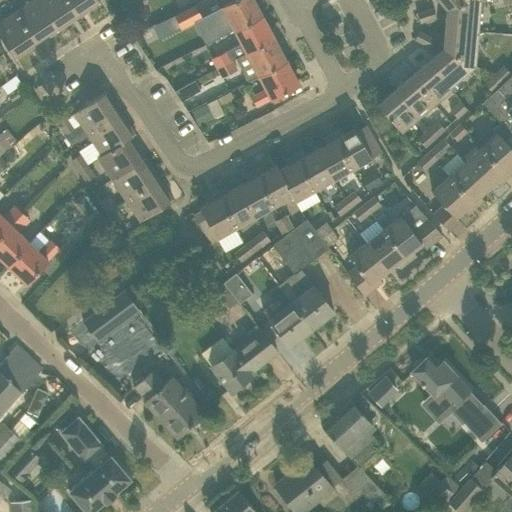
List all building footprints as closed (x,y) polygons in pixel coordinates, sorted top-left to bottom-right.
[(37,0),(31,0),(15,12),(37,44),(58,30),(37,0)] [(68,0),(37,0),(58,30),(79,16),(68,0)] [(68,0),(79,16),(100,2),(98,0),(68,0)] [(261,14),(254,0),(234,0),(207,14),(212,24),(226,17),(232,29),(261,14)] [(472,0),(439,0),(445,7),(447,8),(472,0)] [(472,0),(447,8),(445,28),(478,31),(480,0),(472,0)] [(201,14),(196,4),(178,14),(182,24),(201,14)] [(433,8),(423,11),(417,13),(420,22),(436,17),(433,8)] [(0,21),(0,35),(15,59),(37,44),(15,12),(0,21)] [(217,68),(233,59),(234,58),(236,57),(274,37),(261,14),(232,29),(240,44),(212,58),(217,68)] [(475,64),(478,31),(445,28),(443,46),(443,48),(475,64)] [(415,39),(420,42),(429,47),(434,38),(419,31),(415,39)] [(236,57),(248,80),(257,75),(286,60),(274,37),(236,57)] [(443,48),(441,50),(428,61),(449,86),(475,64),(443,48)] [(217,68),(220,75),(222,77),(238,68),(233,59),(217,68)] [(264,89),(258,92),(251,96),(256,106),(299,84),(286,60),(257,75),(264,89)] [(452,89),(449,86),(428,61),(411,75),(435,103),(452,89)] [(494,74),(502,83),(511,74),(503,65),(494,74)] [(511,73),(511,74),(502,83),(493,92),(492,91),(482,101),(500,121),(507,129),(509,127),(511,124),(511,73)] [(502,83),(494,74),(485,84),(492,91),(493,92),(502,83)] [(394,89),(418,118),(435,103),(411,75),(394,89)] [(176,89),(182,99),(202,88),(196,77),(176,89)] [(418,118),(394,89),(377,104),(402,132),(418,118)] [(74,127),(81,122),(88,134),(121,112),(106,91),(74,112),(67,117),(74,127)] [(450,110),(457,117),(467,109),(460,100),(450,110)] [(191,110),(199,125),(216,117),(208,101),(191,110)] [(135,134),(121,112),(88,134),(101,154),(102,155),(131,136),(135,134)] [(67,117),(59,122),(65,132),(68,130),(74,127),(67,117)] [(428,130),(435,138),(445,129),(437,121),(428,130)] [(493,128),(497,133),(481,147),(507,178),(511,173),(511,166),(511,165),(511,129),(509,127),(507,129),(500,121),(493,128)] [(450,132),(457,141),(468,131),(460,123),(450,132)] [(371,157),(380,151),(366,124),(356,130),(354,127),(344,133),(341,128),(333,133),(352,167),(371,157)] [(0,133),(0,154),(17,140),(7,128),(0,133)] [(435,138),(428,130),(418,138),(425,146),(435,138)] [(332,178),(352,167),(333,133),(323,138),(326,143),(316,149),(332,178)] [(112,179),(145,157),(131,136),(102,155),(101,154),(97,156),(112,179)] [(427,153),(434,161),(451,145),(443,137),(427,153)] [(500,184),(507,178),(481,147),(465,162),(487,188),(496,179),(500,184)] [(294,154),(313,189),(332,178),(316,149),(306,154),(303,149),(294,154)] [(72,158),(79,169),(88,164),(80,153),(72,158)] [(434,161),(427,153),(417,161),(425,169),(434,161)] [(313,189),(294,154),(285,159),(288,164),(279,170),(278,169),(292,194),(291,195),(294,199),(313,189)] [(0,171),(9,164),(1,155),(0,155),(0,171)] [(145,157),(112,179),(126,200),(159,178),(145,157)] [(479,195),(487,188),(465,162),(448,176),(475,207),(483,199),(479,195)] [(95,175),(88,164),(79,169),(87,181),(95,175)] [(263,165),(254,170),(273,204),(291,195),(292,194),(278,169),(279,170),(276,164),(266,170),(263,165)] [(254,215),(273,204),(254,170),(245,175),(248,180),(237,186),(254,215)] [(382,181),(376,170),(362,178),(368,189),(382,181)] [(434,213),(449,230),(460,221),(456,216),(464,208),(468,213),(475,207),(448,176),(432,190),(432,191),(444,204),(434,213)] [(139,220),(173,199),(159,178),(126,200),(139,220)] [(216,191),(235,226),(254,215),(237,186),(228,191),(225,186),(216,191)] [(343,198),(350,207),(361,199),(354,190),(343,198)] [(210,201),(200,207),(216,236),(235,226),(216,191),(207,196),(210,201)] [(87,199),(83,194),(73,201),(76,206),(87,199)] [(106,212),(116,206),(108,195),(99,201),(106,212)] [(363,204),(370,213),(381,205),(374,196),(363,204)] [(350,207),(343,198),(333,206),(340,215),(350,207)] [(370,213),(363,204),(353,212),(360,221),(370,213)] [(383,229),(408,261),(416,255),(412,250),(422,243),(425,247),(442,234),(415,204),(401,217),(400,215),(383,229)] [(0,235),(22,212),(14,205),(3,216),(0,213),(0,235)] [(123,217),(116,206),(106,212),(113,223),(123,217)] [(205,218),(200,210),(192,214),(197,222),(205,218)] [(40,231),(28,220),(29,219),(22,212),(0,235),(0,256),(8,264),(40,231)] [(280,218),(287,230),(293,226),(287,214),(280,218)] [(281,233),(287,230),(280,218),(275,221),(281,233)] [(293,228),(311,259),(327,247),(326,245),(319,237),(314,230),(305,219),(293,228)] [(326,221),(314,230),(319,237),(331,228),(326,221)] [(311,328),(334,311),(300,268),(311,259),(293,228),(271,245),(293,273),(277,285),(283,293),(311,328)] [(319,237),(326,245),(337,236),(331,228),(319,237)] [(400,267),(408,261),(383,229),(366,242),(387,270),(396,262),(400,267)] [(245,244),(252,253),(270,239),(263,230),(245,244)] [(50,241),(40,231),(8,264),(26,282),(41,267),(59,247),(51,240),(50,241)] [(355,264),(346,271),(364,295),(382,281),(378,276),(387,270),(366,242),(349,255),(355,264)] [(252,253),(245,244),(235,252),(242,261),(252,253)] [(223,282),(224,282),(238,301),(239,302),(252,293),(236,273),(223,282)] [(229,309),(238,301),(224,282),(214,290),(229,309)] [(289,345),(311,328),(283,293),(262,310),(289,345)] [(92,343),(120,322),(106,303),(78,323),(92,343)] [(234,350),(233,349),(222,336),(201,352),(212,365),(210,366),(230,391),(252,374),(250,372),(277,351),(260,330),(234,350)] [(0,388),(29,356),(17,345),(0,362),(0,388)] [(440,420),(473,390),(458,374),(446,360),(442,364),(431,353),(423,361),(419,360),(414,365),(415,369),(413,371),(434,393),(423,402),(440,420)] [(0,411),(42,367),(29,356),(0,388),(0,411)] [(152,369),(134,386),(145,399),(144,399),(178,437),(204,413),(170,376),(164,382),(152,369)] [(385,374),(367,392),(380,406),(399,389),(385,374)] [(203,396),(195,403),(204,413),(212,405),(203,396)] [(322,426),(358,466),(382,444),(367,428),(372,423),(351,400),(322,426)] [(470,439),(478,432),(480,429),(495,416),(484,404),(483,404),(469,417),(466,420),(466,421),(459,428),(470,439)] [(70,488),(87,511),(88,511),(104,499),(105,501),(116,492),(114,491),(130,477),(110,455),(109,456),(100,445),(101,444),(78,416),(62,430),(85,458),(88,455),(97,466),(70,488)] [(0,422),(0,469),(26,443),(23,440),(32,431),(20,419),(11,428),(2,420),(0,422)] [(499,470),(493,477),(511,494),(511,447),(498,464),(501,467),(499,470)] [(30,448),(9,470),(21,481),(42,460),(30,448)] [(330,486),(312,462),(297,473),(296,471),(276,487),(295,511),(301,511),(318,499),(323,505),(338,493),(346,505),(357,496),(361,492),(346,479),(345,480),(342,477),(330,486)] [(346,479),(361,492),(363,492),(373,501),(383,492),(361,469),(346,479)] [(463,511),(484,489),(471,478),(457,494),(450,503),(459,510),(461,511),(463,511)] [(0,494),(3,497),(10,487),(0,479),(0,494)] [(442,481),(425,500),(421,504),(430,511),(434,511),(436,510),(438,511),(455,493),(442,481)] [(257,511),(238,490),(211,511),(257,511)] [(34,511),(34,498),(14,499),(14,511),(34,511)]
